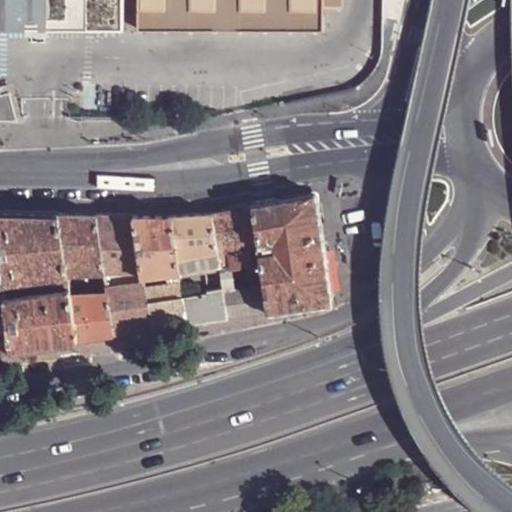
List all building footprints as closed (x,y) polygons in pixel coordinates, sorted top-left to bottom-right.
[(0,0),(0,24),(28,25),(49,25),(123,24),(122,0),(0,0)] [(344,6),(344,0),(137,0),(138,28),(325,28),(325,6),(344,6)] [(49,35),(49,25),(28,25),(28,34),(49,35)] [(265,286),(269,312),(333,304),(317,194),(252,206),(257,245),(258,250),(265,286)] [(212,212),(218,253),(229,250),(249,247),(257,245),(252,206),(212,212)] [(59,212),(0,210),(0,268),(2,280),(67,271),(59,212)] [(96,212),(59,212),(67,271),(104,272),(96,212)] [(96,212),(104,272),(123,273),(129,273),(144,273),(136,214),(96,212)] [(171,215),(178,258),(218,253),(212,212),(171,215)] [(171,215),(136,214),(144,273),(144,275),(166,272),(180,269),(178,258),(171,215)] [(250,251),(249,247),(229,250),(231,262),(232,268),(251,265),(250,251)] [(218,253),(219,263),(231,262),(229,250),(218,253)] [(180,269),(181,276),(204,273),(221,270),(219,263),(218,253),(178,258),(180,269)] [(181,276),(180,269),(166,272),(167,281),(181,280),(181,276)] [(204,273),(208,292),(223,290),(221,270),(204,273)] [(2,280),(4,297),(69,288),(67,276),(67,271),(2,280)] [(235,274),(236,287),(243,286),(241,273),(235,274)] [(88,288),(88,278),(76,279),(77,289),(88,288)] [(145,288),(148,309),(154,309),(151,285),(145,286),(145,288)] [(224,293),(227,319),(269,312),(265,286),(233,291),(224,293)] [(11,349),(76,340),(70,295),(70,292),(69,288),(4,297),(11,349)] [(107,293),(112,335),(150,329),(148,309),(145,288),(107,293)] [(224,293),(223,290),(208,292),(183,295),(187,324),(227,319),(224,293)] [(76,340),(112,335),(107,293),(70,295),(76,340)] [(0,350),(11,349),(4,297),(0,297),(0,350)] [(167,327),(164,307),(154,309),(148,309),(150,329),(167,327)]
